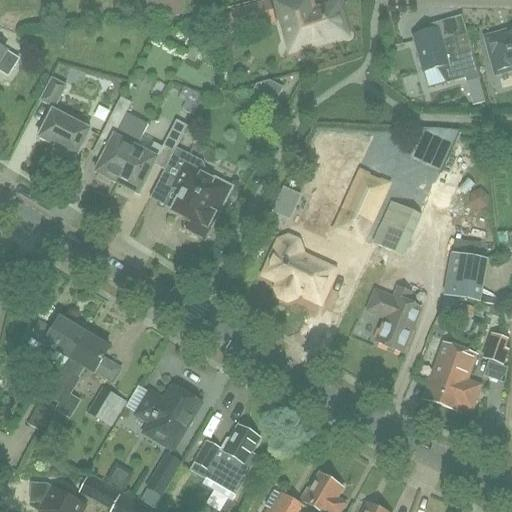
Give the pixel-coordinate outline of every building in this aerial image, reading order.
[(238,35),(276,25),(270,0),(231,11),(238,35)] [(290,0),(276,4),(288,49),(305,45),(305,48),(346,36),(337,3),(311,11),(307,0),(290,0)] [(442,42),(437,24),(429,27),(430,31),(412,37),(422,73),(442,67),(447,84),(466,79),(461,63),(473,60),(466,35),(442,42)] [(511,30),(483,38),(494,77),(511,71),(511,30)] [(0,47),(0,72),(8,77),(18,60),(7,52),(0,47)] [(66,87),(53,80),(42,101),(55,108),(66,87)] [(129,131),(120,127),(132,103),(121,98),(91,156),(102,161),(96,173),(117,184),(135,149),(123,142),(129,131)] [(76,158),(90,131),(53,111),(38,139),(76,158)] [(148,155),(135,149),(117,184),(138,195),(154,166),(164,171),(187,127),(176,121),(162,148),(154,144),(148,155)] [(172,211),(171,214),(189,223),(185,231),(202,239),(209,225),(212,227),(231,189),(204,175),(201,164),(177,152),(178,150),(176,149),(164,171),(150,199),(172,211)] [(288,222),(300,198),(283,190),(272,213),(288,222)] [(391,203),(372,244),(402,258),(427,203),(402,192),(396,205),(391,203)] [(361,242),(375,210),(351,199),(336,230),(361,242)] [(295,298),(297,294),(319,304),(334,272),(299,256),(300,252),(297,243),(288,240),(279,243),(264,276),(279,283),(276,289),(279,298),(287,301),(295,298)] [(466,258),(469,243),(454,240),(451,255),(466,258)] [(478,303),(486,262),(466,258),(451,255),(444,297),(478,303)] [(402,355),(421,309),(404,302),(408,293),(397,288),(393,299),(375,292),(366,312),(385,320),(375,344),(402,355)] [(439,317),(453,322),(458,303),(444,299),(439,317)] [(500,316),(499,310),(490,308),(486,318),(497,321),(500,316)] [(51,363),(64,371),(86,335),(85,334),(88,329),(75,321),(72,326),(62,320),(55,332),(41,324),(32,339),(46,347),(46,346),(57,353),(51,363)] [(64,371),(47,399),(67,411),(83,384),(79,381),(86,370),(95,376),(110,350),(86,335),(64,371)] [(509,351),(504,350),(508,341),(506,340),(490,335),(481,359),(487,361),(502,366),(503,367),(507,357),(509,351)] [(482,388),(468,382),(478,355),(444,343),(423,399),(456,412),(457,410),(471,415),(482,388)] [(173,451),(201,404),(172,387),(164,401),(149,393),(136,415),(150,424),(144,434),(173,451)] [(95,417),(112,428),(127,403),(110,392),(95,417)] [(42,434),(56,410),(41,401),(27,425),(42,434)] [(258,458),(252,454),(260,439),(239,427),(231,442),(226,439),(220,451),(207,443),(190,472),(236,497),(258,458)] [(145,489),(146,490),(139,503),(153,511),(161,499),(162,499),(182,465),(166,455),(145,489)] [(308,489),(299,504),(296,509),(302,511),(341,511),(343,509),(341,505),(335,501),(341,491),(339,490),(341,487),(320,475),(311,491),(308,489)] [(147,511),(88,478),(79,494),(109,511),(147,511)] [(84,511),(88,508),(54,489),(40,511),(84,511)] [(276,491),(267,507),(273,511),(272,511),(302,511),(296,509),(299,504),(276,491)]
